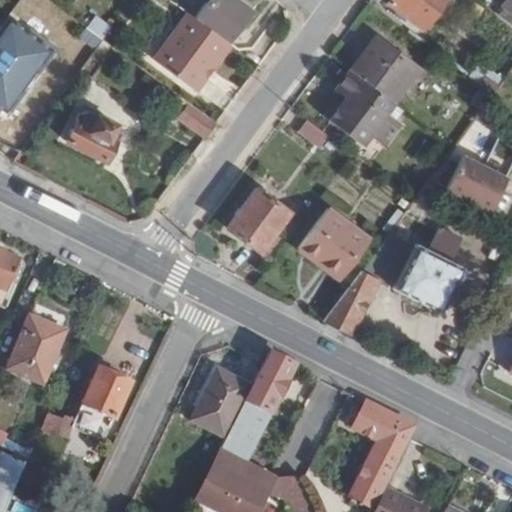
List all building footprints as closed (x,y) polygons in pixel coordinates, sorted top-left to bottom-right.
[(234,48),(237,50),(262,17),(244,4),(237,0),(203,0),(215,8),(203,25),(234,48)] [(449,0),(393,0),(389,6),(398,12),(394,17),(411,28),(414,24),(425,34),(449,0)] [(56,48),(10,14),(0,26),(0,112),(5,116),(56,48)] [(203,25),(190,15),(157,60),(201,92),(234,48),(203,25)] [(96,34),(110,44),(121,30),(105,20),(96,34)] [(89,44),(103,54),(110,44),(96,34),(89,44)] [(364,62),(356,73),(363,78),(398,105),(423,70),(399,52),(396,55),(378,42),(364,62)] [(110,44),(103,54),(113,62),(120,52),(110,44)] [(363,78),(356,73),(343,90),(347,95),(353,99),(336,123),(361,142),(374,126),(370,124),(384,107),(392,113),(398,105),(363,78)] [(490,73),(480,86),(495,98),(505,84),(490,73)] [(353,99),(347,95),(330,118),(336,123),(353,99)] [(180,124),(207,143),(220,126),(185,101),(178,111),(185,117),(180,124)] [(120,125),(90,107),(69,144),(108,167),(123,140),(115,134),(120,125)] [(406,123),(392,113),(384,107),(370,124),(374,126),(361,142),(368,147),(375,137),(384,144),(388,137),(393,141),(406,123)] [(334,138),(310,120),(301,132),(325,149),(334,138)] [(389,147),(393,141),(388,137),(384,144),(389,147)] [(446,192),(496,215),(511,181),(511,178),(464,155),(446,192)] [(263,254),(293,212),(260,189),(230,230),(263,254)] [(375,241),(333,209),(304,250),(344,281),(375,241)] [(411,251),(388,295),(432,320),(456,278),(445,270),(457,251),(438,240),(426,259),(411,251)] [(380,250),(326,322),(352,335),(376,289),(371,285),(389,257),(380,250)] [(21,262),(0,253),(0,307),(2,308),(21,262)] [(371,285),(376,289),(382,293),(399,264),(389,257),(371,285)] [(26,379),(48,326),(33,320),(11,372),(26,379)] [(68,334),(48,326),(26,379),(46,388),(68,334)] [(252,457),(298,372),(271,358),(265,370),(254,392),(228,443),(196,506),(206,511),(307,511),(303,483),(278,487),(243,467),(249,456),(252,457)] [(118,423),(132,388),(116,382),(118,377),(109,372),(106,378),(101,374),(86,409),(118,423)] [(194,426),(228,443),(254,392),(219,374),(194,426)] [(361,511),(377,511),(417,434),(373,411),(368,420),(360,436),(358,440),(378,450),(349,506),(361,511)] [(349,431),(360,436),(368,420),(359,415),(349,431)] [(67,430),(49,423),(41,441),(73,453),(83,430),(69,424),(67,430)] [(0,511),(5,511),(26,463),(1,452),(0,453),(0,511)] [(426,511),(392,494),(382,511),(426,511)]
